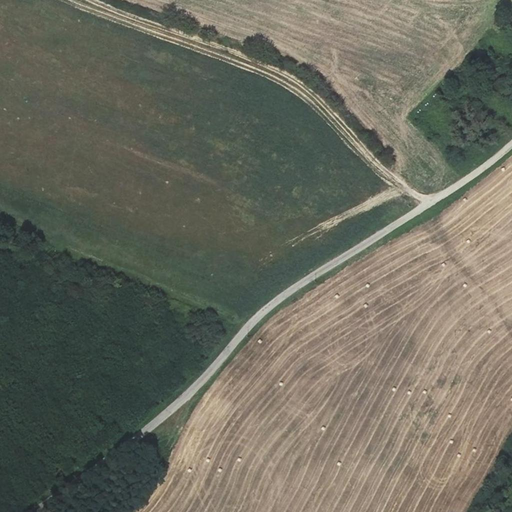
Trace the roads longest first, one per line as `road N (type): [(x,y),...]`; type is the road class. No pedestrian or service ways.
road 1 (unclassified): [(511,143),(287,293),(180,402),(31,511)]
road 2 (track): [(92,0),(291,74),(429,202)]
